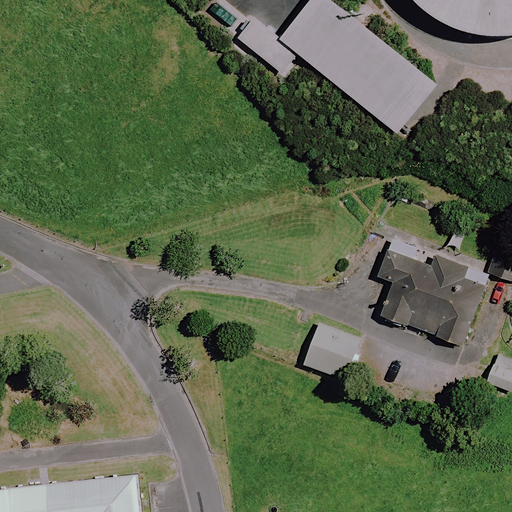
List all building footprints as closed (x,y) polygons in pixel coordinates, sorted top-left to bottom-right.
[(511,0),(385,0),(387,1),(419,19),(459,26),(499,20),(511,12),(511,0)] [(389,280),(377,313),(461,343),(482,284),(459,276),(464,264),(432,253),(428,265),(384,249),(374,275),(389,280)] [(358,334),(317,319),(301,364),(342,379),(358,334)] [(511,359),(494,353),(484,381),(511,390),(511,359)] [(145,511),(142,476),(0,491),(0,511),(145,511)]
